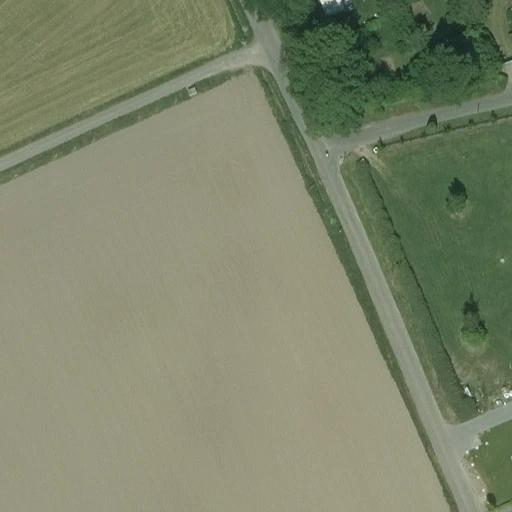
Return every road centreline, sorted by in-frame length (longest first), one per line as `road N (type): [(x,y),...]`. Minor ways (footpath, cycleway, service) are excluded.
road 1 (unclassified): [(472,511),(319,153)]
road 2 (unclassified): [(0,166),(268,43)]
road 3 (unclassified): [(319,153),(356,136),(511,99)]
road 4 (unclassified): [(319,153),(268,43)]
